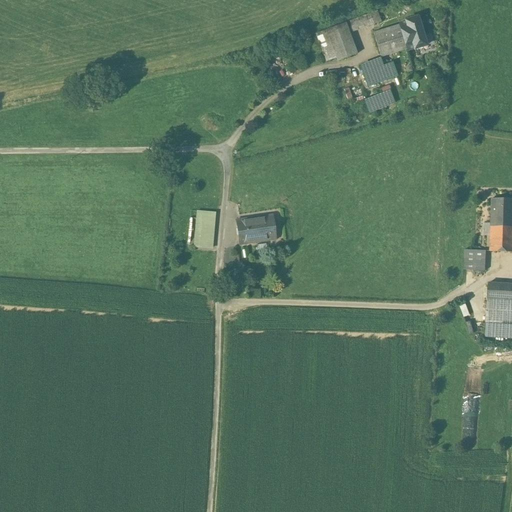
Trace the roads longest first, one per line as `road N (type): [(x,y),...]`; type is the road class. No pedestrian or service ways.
road 1 (residential): [(217,296),(442,300),(474,284)]
road 2 (residential): [(0,147),(220,146)]
road 3 (residential): [(217,296),(210,511)]
road 4 (residential): [(220,146),(226,161),(217,296)]
road 5 (residential): [(220,146),(289,86),(329,70)]
